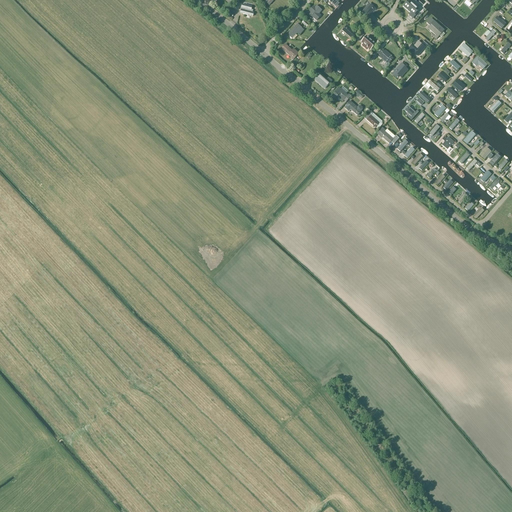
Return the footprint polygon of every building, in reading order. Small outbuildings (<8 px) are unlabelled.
[(418,11),(408,1),(403,7),(411,14),(409,16),(412,19),(415,16),(414,15),(418,11)] [(366,19),(368,17),(375,9),(376,10),(378,7),(372,2),(362,12),(360,15),(366,19)] [(240,13),(253,16),(254,13),(252,13),(253,11),(251,10),(252,7),(242,5),(242,8),(243,8),(243,10),(241,10),(240,13)] [(314,19),(316,21),(321,16),(319,14),(322,11),(316,6),(315,7),(314,6),(308,12),(310,13),(308,15),(314,20),(314,19)] [(501,20),(497,17),(493,21),(502,29),(506,24),(501,20)] [(444,31),(431,19),(426,24),(430,27),(428,29),(436,36),(434,38),(436,40),(444,31)] [(297,24),(287,35),(292,39),(301,28),(297,24)] [(347,26),(346,26),(342,31),(351,38),(353,40),(357,35),(347,26)] [(496,33),(493,30),(490,33),(488,30),(484,35),(487,37),(485,39),(487,42),(492,36),(493,37),(494,36),(494,35),(496,33)] [(367,37),(361,43),(370,50),(375,44),(367,37)] [(411,43),(407,47),(418,56),(425,47),(417,41),(414,45),(411,43)] [(511,45),(508,43),(500,52),(503,54),(511,45)] [(473,52),(464,44),(459,49),(468,57),(473,52)] [(292,51),(289,48),(285,45),(281,49),(285,52),(293,60),(299,54),(293,49),(292,51)] [(385,63),(386,61),(389,64),(393,59),(391,57),(392,57),(385,51),(384,52),(383,50),(379,55),(380,56),(379,57),(385,63)] [(487,65),(478,56),(472,63),(476,67),(478,65),(483,70),(487,65)] [(460,67),(452,60),(449,64),(453,67),(451,68),(456,72),(460,67)] [(401,64),(394,72),(391,75),(396,79),(398,76),(401,79),(409,70),(406,68),(407,66),(404,64),(403,65),(401,64)] [(442,72),(438,76),(445,82),(448,78),(442,72)] [(320,74),(315,80),(325,89),(330,83),(320,74)] [(470,83),(473,79),(467,74),(464,77),(470,83)] [(465,86),(457,80),(452,85),(460,92),(465,86)] [(439,89),(430,81),(428,84),(437,92),(439,89)] [(342,102),(344,100),(346,102),(351,96),(349,94),(348,96),(339,88),(332,96),(335,99),(338,96),(342,98),(340,100),(342,102)] [(458,96),(449,88),(447,91),(455,99),(458,96)] [(362,94),(358,90),(354,95),(358,98),(359,97),(361,99),(363,96),(361,94),(362,94)] [(430,100),(421,92),(418,95),(427,103),(430,100)] [(350,110),(357,116),(361,111),(362,110),(362,108),(361,106),(359,106),(357,108),(350,101),(346,106),(344,108),(349,112),(350,110)] [(501,104),(498,101),(490,110),(493,113),(501,104)] [(446,109),(442,106),(434,115),(438,118),(446,109)] [(415,113),(408,107),(404,111),(410,116),(408,118),(411,120),(419,112),(417,110),(415,113)] [(424,116),(422,113),(414,121),(417,123),(424,116)] [(375,128),(376,126),(379,128),(382,125),(382,122),(373,114),(371,116),(369,114),(365,119),(375,128)] [(449,116),(446,114),(440,121),(443,123),(449,116)] [(459,121),(456,119),(449,128),(451,130),(459,121)] [(440,128),(437,125),(429,133),(432,136),(440,128)] [(382,138),(389,144),(391,142),(394,145),(399,139),(396,136),(395,137),(387,130),(385,131),(382,128),(377,135),(381,139),(382,138)] [(476,135),(471,132),(463,141),(467,145),(476,135)] [(454,142),(448,137),(442,145),(447,150),(454,142)] [(408,142),(406,140),(397,150),(400,152),(408,142)] [(491,152),(486,147),(479,155),(484,160),(491,152)] [(411,148),(404,156),(407,159),(415,150),(411,148)] [(470,155),(466,152),(458,162),(461,164),(470,155)] [(423,157),(419,154),(411,163),(415,166),(423,157)] [(500,157),(497,154),(489,163),(493,166),(500,157)] [(477,162),(474,160),(466,169),(469,171),(477,162)] [(508,162),(505,160),(498,169),(501,171),(508,162)] [(428,164),(425,161),(419,169),(422,171),(428,164)] [(436,171),(434,169),(427,176),(429,178),(436,171)] [(491,174),(487,171),(480,180),(484,183),(491,174)] [(445,178),(442,175),(434,183),(437,186),(445,178)] [(500,182),(497,179),(489,188),(492,190),(500,182)] [(453,183),(450,180),(443,188),(446,191),(453,183)] [(468,197),(464,194),(457,202),(460,205),(468,197)] [(474,205),(471,202),(465,209),(468,211),(474,205)] [(484,211),(481,208),(473,216),(476,219),(484,211)]
